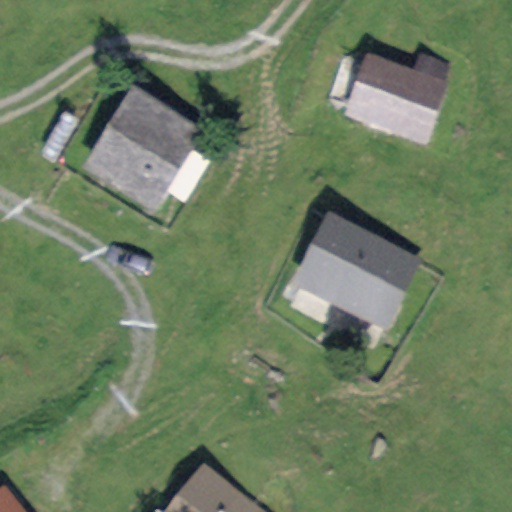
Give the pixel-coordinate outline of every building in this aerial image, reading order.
[(416,79),(363,60),(344,115),(427,145),(455,67),(424,56),(416,79)] [(199,140),(127,97),(86,168),(158,210),(199,140)] [(425,265),(325,216),(296,276),(396,325),(425,265)] [(265,511),(203,466),(168,511),(265,511)] [(19,511),(0,490),(0,511),(19,511)]
